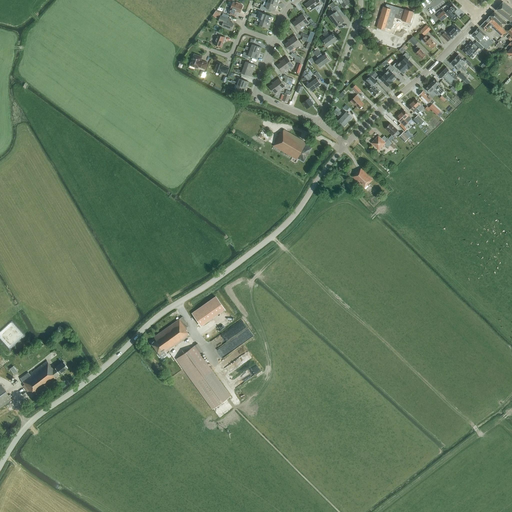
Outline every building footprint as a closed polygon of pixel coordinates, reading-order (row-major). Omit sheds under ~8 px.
[(319,6),(322,4),(318,0),(316,0),(315,1),(314,0),(310,0),(305,4),(310,11),(318,5),(319,6)] [(243,5),(233,2),(230,9),(231,9),(229,14),(236,16),(237,11),(240,13),(243,5)] [(268,2),(266,6),(262,4),(260,8),(270,12),(271,10),(275,11),(277,5),(268,2)] [(511,21),(511,19),(511,8),(503,2),(496,10),(511,21)] [(411,22),(414,12),(400,7),(400,8),(387,4),(386,7),(383,6),(377,27),(384,30),(385,27),(391,29),(394,17),(402,19),(402,20),(411,22)] [(337,26),(344,21),(339,13),(341,11),(337,6),(336,5),(331,9),(334,13),(329,16),(337,26)] [(453,20),(458,16),(454,12),(457,9),(453,5),(445,12),(449,16),(453,20)] [(447,15),(443,11),(437,16),(441,21),(447,15)] [(497,22),(502,27),(507,23),(494,11),(490,15),(497,22)] [(261,19),(271,23),(273,17),(264,13),(262,17),(257,16),(256,18),(261,20),(261,19)] [(303,14),(298,18),(304,26),(307,24),(307,25),(309,23),(303,14)] [(228,18),(221,15),(219,21),(223,23),(222,26),(231,30),(233,23),(227,21),(228,18)] [(493,27),(497,22),(490,15),(480,26),(485,31),(490,26),(492,28),(493,27)] [(304,26),(298,18),(296,19),(296,20),(293,22),(299,31),(301,29),(301,28),(304,26)] [(269,28),(271,23),(261,19),(261,20),(260,23),(255,21),(254,24),(259,25),(260,25),(269,28)] [(502,27),(497,22),(493,27),(502,37),(507,32),(502,27)] [(446,32),(445,32),(443,33),(442,34),(443,36),(443,37),(448,41),(451,38),(452,39),(461,30),(454,24),(446,32)] [(426,33),(430,28),(427,25),(422,29),(426,33)] [(325,32),(332,43),(337,39),(333,33),(330,35),(325,28),(323,30),(325,32)] [(480,43),(482,45),(486,49),(493,42),(479,28),(472,34),(480,42),(479,42),(480,43)] [(220,32),(217,31),(215,34),(217,35),(214,44),(221,47),(224,37),(219,35),(220,32)] [(327,46),(332,43),(325,32),(323,34),(326,38),(323,40),(327,46)] [(295,35),(290,39),(296,47),(299,45),(299,46),(302,44),(295,35)] [(418,42),(413,36),(409,40),(414,45),(418,42)] [(426,36),(421,41),(424,44),(425,42),(432,49),(437,44),(430,37),(429,39),(426,36)] [(295,58),(300,60),(301,57),(296,55),(293,49),(296,47),(290,39),(288,40),(288,41),(285,44),(291,52),(292,53),(291,55),(295,58)] [(470,58),(479,47),(471,40),(462,51),(470,58)] [(245,49),(250,50),(259,54),(262,48),(252,44),(251,48),(246,46),(245,49)] [(416,53),(422,59),(426,55),(420,48),(420,49),(417,46),(415,48),(418,50),(416,53)] [(317,49),(315,50),(325,63),(330,60),(325,54),(322,56),(317,49)] [(250,50),(249,54),(244,52),(243,54),(248,56),(257,59),(259,54),(250,50)] [(325,63),(315,50),(313,52),(318,59),(316,61),(320,67),(325,63)] [(405,57),(402,60),(410,67),(413,64),(408,59),(410,57),(406,52),(404,55),(405,57)] [(202,57),(194,54),(190,65),(198,68),(198,67),(205,69),(208,63),(201,60),(202,57)] [(463,65),(466,62),(470,66),(472,64),(466,59),(465,60),(459,54),(455,58),(459,61),(463,65)] [(287,57),(282,60),(288,69),(291,66),(291,67),(294,66),(287,57)] [(467,68),(463,65),(459,61),(455,58),(451,63),(458,70),(461,67),(465,70),(467,68)] [(288,69),(282,60),(280,62),(281,63),(277,65),(283,73),(285,72),(285,71),(288,69)] [(410,67),(402,60),(401,61),(399,63),(396,62),(392,66),(397,70),(399,68),(404,73),(408,69),(410,67)] [(239,66),(244,68),(244,67),(253,71),(255,65),(246,61),(244,65),(240,64),(239,66)] [(224,66),(224,65),(217,62),(214,71),(221,73),(221,72),(227,74),(229,68),(224,66)] [(387,71),(384,74),(392,82),(396,78),(391,73),(394,70),(390,65),(386,69),(387,71)] [(244,67),(244,68),(242,71),(238,69),(237,72),(242,73),(251,76),(253,71),(244,67)] [(447,67),(443,71),(454,82),(457,79),(451,72),(452,72),(447,67)] [(378,75),(374,70),(370,74),(374,78),(378,75)] [(307,74),(310,79),(312,81),(316,87),(321,84),(317,78),(314,80),(307,71),(306,72),(307,74)] [(454,82),(443,71),(439,75),(444,80),(450,86),(454,82)] [(467,77),(461,72),(458,75),(464,80),(467,77)] [(392,82),(384,74),(382,76),(380,75),(376,78),(381,83),(383,81),(388,86),(392,82)] [(379,91),(373,85),(376,82),(371,76),(365,81),(371,87),(369,89),(375,96),(379,91)] [(237,84),(247,88),(249,82),(240,78),(238,83),(233,81),(232,83),(237,85),(237,84)] [(279,78),(274,82),(280,90),(283,88),(284,89),(286,87),(279,78)] [(438,91),(438,92),(440,94),(443,91),(444,91),(441,88),(441,89),(438,86),(437,88),(436,87),(440,83),(435,79),(430,84),(438,91)] [(311,91),(316,87),(312,81),(307,85),(311,91)] [(280,90),(274,82),(272,83),(273,84),(270,86),(275,95),(278,93),(277,92),(280,90)] [(245,93),(247,88),(237,84),(237,85),(236,88),(231,86),(230,89),(235,91),(236,90),(245,93)] [(361,90),(356,84),(352,88),(357,94),(361,90)] [(436,93),(438,92),(438,91),(430,84),(425,89),(430,93),(434,89),(435,90),(434,91),(436,93)] [(432,98),(429,95),(428,96),(423,91),(419,95),(424,100),(427,97),(430,100),(432,98)] [(359,109),(364,104),(358,98),(358,99),(355,96),(350,101),(353,104),(354,103),(359,109)] [(313,103),(309,98),(303,103),(307,108),(311,105),(313,103)] [(411,102),(420,111),(424,107),(421,104),(416,98),(411,102)] [(420,111),(411,102),(407,106),(413,112),(415,110),(418,113),(420,111)] [(439,111),(433,105),(430,108),(436,114),(439,111)] [(400,114),(408,122),(412,118),(409,115),(404,110),(400,114)] [(342,116),(348,121),(352,117),(346,112),(344,115),(340,111),(339,112),(338,112),(341,115),(340,115),(342,116)] [(404,126),(408,122),(400,114),(396,117),(403,125),(401,127),(404,131),(407,129),(404,126)] [(423,123),(424,122),(418,115),(415,118),(421,124),(423,123)] [(344,126),(348,121),(342,116),(338,121),(344,126)] [(397,130),(390,123),(385,128),(393,135),(395,132),(398,135),(400,133),(397,130)] [(304,162),(312,147),(303,142),(304,141),(284,129),(281,133),(280,133),(273,146),(297,160),(298,158),(304,162)] [(409,137),(404,132),(400,135),(406,141),(409,137)] [(384,141),(378,136),(371,143),(379,150),(384,144),(388,148),(392,143),(387,138),(384,141)] [(364,188),(373,179),(361,168),(359,170),(358,170),(352,176),(364,188)] [(216,296),(192,313),(200,326),(224,309),(216,296)] [(165,351),(166,352),(189,335),(186,330),(187,330),(185,328),(189,326),(182,316),(153,337),(155,339),(150,342),(159,354),(163,351),(164,352),(165,351)] [(249,327),(239,334),(244,342),(254,335),(249,327)] [(197,343),(176,359),(212,409),(231,396),(200,354),(204,352),(197,343)] [(28,368),(24,363),(23,360),(14,366),(16,369),(15,369),(19,375),(28,368)] [(54,377),(67,367),(63,362),(53,369),(46,361),(29,375),(28,373),(20,379),(24,385),(22,386),(31,397),(55,379),(54,377)] [(0,407),(12,399),(0,382),(0,407)]
